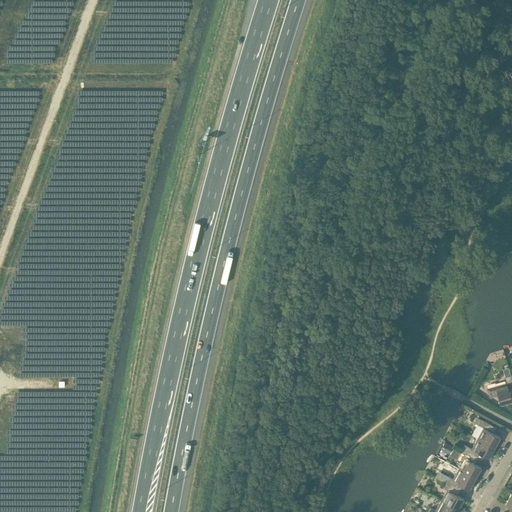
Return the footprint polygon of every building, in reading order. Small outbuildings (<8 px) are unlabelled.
[(511,400),(509,389),(511,387),(511,378),(511,375),(505,377),(507,382),(487,388),(490,398),(498,395),(500,404),(511,400)] [(477,424),(472,434),(478,438),(494,447),(500,436),(489,430),(492,425),(481,419),(477,417),(474,422),(477,424)] [(494,447),(478,438),(472,448),(467,445),(464,450),(473,456),(480,460),(483,455),(488,457),(494,447)] [(449,454),(454,446),(445,441),(442,447),(447,450),(446,452),(449,454)] [(458,468),(475,477),(481,467),(470,461),(473,456),(464,450),(462,450),(457,459),(462,462),(458,468)] [(453,479),(449,476),(448,476),(445,481),(456,487),(458,482),(469,488),(475,477),(458,468),(453,479)] [(456,487),(445,481),(442,487),(447,489),(441,500),(458,509),(464,498),(453,493),(456,487)] [(430,507),(427,511),(456,511),(458,509),(441,500),(436,510),(430,507)]
